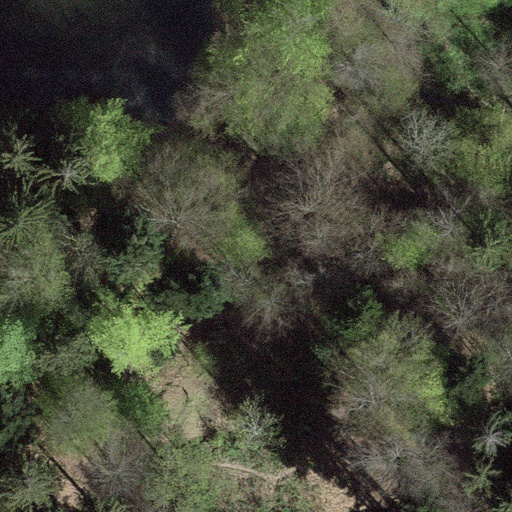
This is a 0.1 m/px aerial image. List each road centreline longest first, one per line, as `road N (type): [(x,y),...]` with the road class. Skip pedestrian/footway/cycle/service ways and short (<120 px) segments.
road 1 (track): [(0,122),(192,168),(234,167),(274,154),(265,0)]
road 2 (track): [(274,154),(511,203)]
